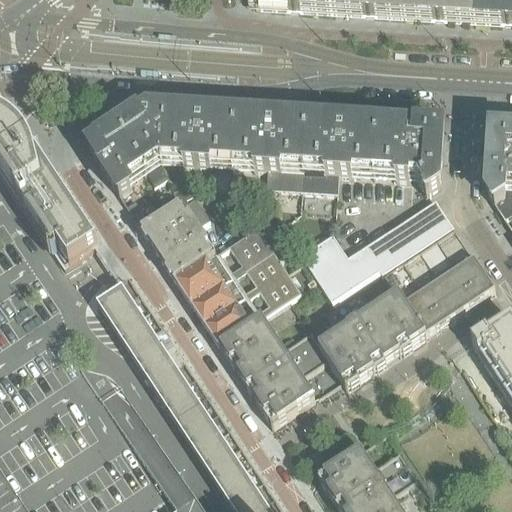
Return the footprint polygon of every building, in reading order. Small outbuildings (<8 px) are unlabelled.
[(335,19),(336,0),(246,0),(249,8),(254,7),(256,14),(335,19)] [(403,24),(404,0),(336,0),(335,19),(403,24)] [(474,28),(475,0),(404,0),(403,24),(474,28)] [(511,30),(511,0),(475,0),(474,28),(511,30)] [(45,165),(42,156),(38,145),(29,150),(19,135),(21,131),(21,127),(19,123),(16,120),(12,118),(8,117),(0,106),(0,178),(65,276),(98,254),(94,248),(97,246),(56,183),(54,181),(50,175),(45,165)] [(170,188),(163,168),(164,119),(149,118),(139,124),(139,123),(98,150),(98,151),(90,157),(122,206),(136,197),(131,188),(147,177),(151,187),(157,184),(161,192),(170,188)] [(234,173),(236,123),(164,119),(163,168),(183,169),(183,174),(212,175),(212,171),(234,173)] [(303,199),(307,128),(236,123),(234,173),(254,174),(254,178),(268,179),(266,196),(303,199)] [(375,182),(378,132),(307,128),(303,199),(338,201),(339,184),(354,184),(354,181),(375,182)] [(440,194),(444,142),(438,136),(378,132),(375,182),(395,183),(395,187),(411,188),(411,184),(419,185),(430,200),(440,194)] [(511,140),(498,139),(492,145),(491,165),(488,202),(505,227),(511,222),(511,140)] [(194,204),(195,188),(174,198),(179,213),(194,204)] [(382,283),(454,236),(436,209),(349,266),(333,243),(302,264),(332,311),(380,279),(382,283)] [(210,251),(190,222),(187,224),(179,213),(166,222),(162,216),(154,222),(158,228),(143,237),(176,288),(213,264),(207,254),(210,251)] [(193,314),(225,294),(234,288),(229,280),(220,286),(213,274),(222,268),(221,266),(230,260),(244,280),(269,264),(260,250),(261,249),(254,238),(213,264),(176,288),(193,314)] [(398,319),(475,268),(455,238),(385,285),(397,304),(391,308),(398,319)] [(419,351),(496,300),(475,268),(398,319),(419,351)] [(142,309),(130,291),(125,294),(98,312),(109,330),(142,309)] [(238,315),(225,294),(193,314),(206,335),(238,315)] [(419,351),(398,319),(391,308),(374,320),(361,300),(327,323),(340,341),(321,354),(318,355),(327,370),(341,390),(342,390),(347,397),(347,396),(348,397),(419,351)] [(153,326),(142,309),(109,330),(121,347),(153,326)] [(251,335),(238,315),(206,335),(220,355),(251,335)] [(164,343),(153,326),(121,347),(132,364),(164,343)] [(511,326),(473,352),(479,363),(485,360),(511,402),(511,326)] [(327,370),(318,355),(321,354),(312,341),(298,351),(292,343),(283,349),(288,356),(284,359),(263,327),(251,335),(220,355),(220,356),(221,355),(230,369),(229,370),(230,370),(238,383),(239,382),(248,396),(247,396),(255,409),(256,409),(265,422),(264,423),(272,434),(273,434),(274,434),(315,407),(302,386),(327,370)] [(175,360),(164,343),(132,364),(143,381),(175,360)] [(187,377),(183,372),(175,360),(143,381),(154,398),(187,377)] [(198,394),(187,377),(154,398),(166,415),(198,394)] [(210,412),(198,394),(166,415),(177,433),(210,412)] [(221,428),(210,412),(177,433),(188,450),(221,428)] [(232,445),(221,428),(188,450),(199,467),(232,445)] [(244,462),(232,445),(199,467),(211,484),(244,462)] [(396,511),(392,506),(409,495),(418,490),(400,462),(375,479),(362,458),(319,486),(320,486),(319,487),(327,500),(328,499),(336,511),(396,511)] [(255,479),(250,472),(244,462),(211,484),(222,501),(255,479)] [(242,511),(266,496),(255,479),(222,501),(229,511),(242,511)] [(277,511),(266,496),(242,511),(277,511)]
